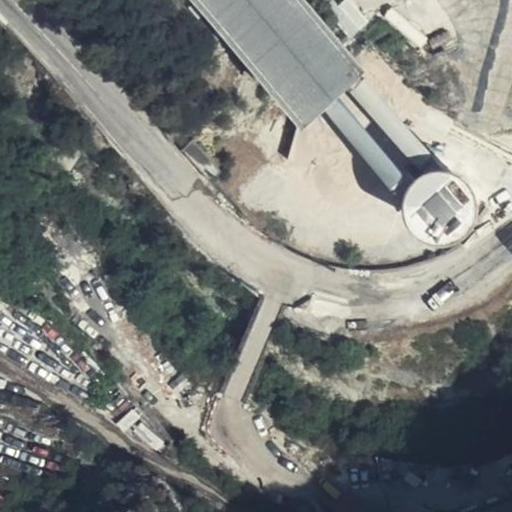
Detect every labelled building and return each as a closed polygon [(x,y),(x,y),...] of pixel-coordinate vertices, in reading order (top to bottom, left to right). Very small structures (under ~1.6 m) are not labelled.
[(363,63),(308,0),(189,0),(296,132),(363,63)] [(403,0),(434,34),(446,0),(403,0)] [(33,194),(39,175),(21,169),(14,188),(33,194)] [(472,216),(472,207),(470,198),(466,190),(460,183),(452,178),(443,175),(434,175),(425,176),(417,180),(410,186),(404,194),(401,202),(400,211),(401,220),(405,228),(410,235),(417,241),(425,245),(434,247),(443,246),(451,243),(459,239),(465,232),(469,225),(472,216)] [(109,288),(124,272),(66,224),(53,241),(109,288)] [(88,309),(74,295),(61,307),(74,321),(88,309)] [(107,351),(83,324),(76,330),(99,357),(107,351)] [(191,407),(202,398),(182,373),(180,374),(173,367),(168,371),(175,378),(170,383),(191,407)]
